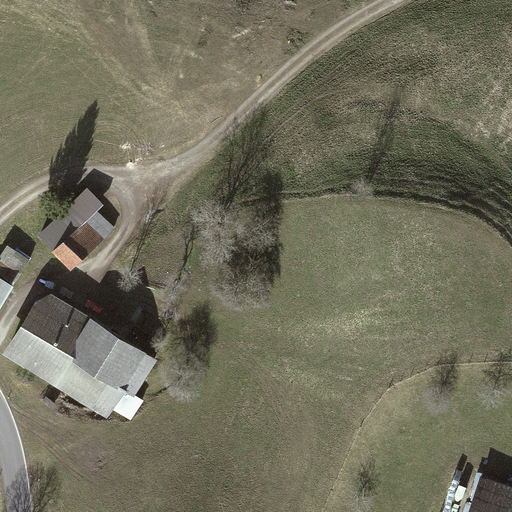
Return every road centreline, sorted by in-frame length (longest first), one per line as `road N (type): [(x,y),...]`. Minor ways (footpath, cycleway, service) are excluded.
road 1 (track): [(0,325),(18,295),(44,281),(85,280),(267,83),(390,0)]
road 2 (track): [(0,215),(25,190),(75,175),(183,166)]
